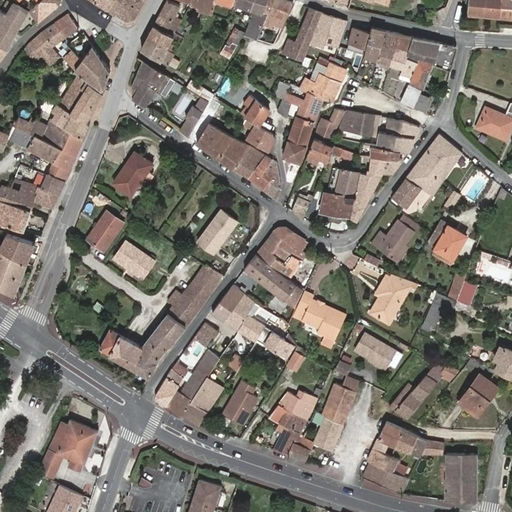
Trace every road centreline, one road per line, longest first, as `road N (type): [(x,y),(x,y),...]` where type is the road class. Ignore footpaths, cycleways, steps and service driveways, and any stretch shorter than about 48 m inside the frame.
road 1 (tertiary): [(30,329),(115,98)]
road 2 (residential): [(143,406),(280,212)]
road 3 (residential): [(280,212),(322,239),(346,240),(443,122)]
road 4 (residential): [(115,98),(280,212)]
road 5 (tertiary): [(261,468),(412,511)]
road 6 (tertiary): [(143,406),(30,329)]
road 7 (residential): [(310,0),(442,33)]
road 8 (tertiary): [(136,419),(192,449),(261,468)]
road 9 (tertiary): [(23,346),(136,419)]
road 10 (tertiary): [(261,468),(143,406)]
